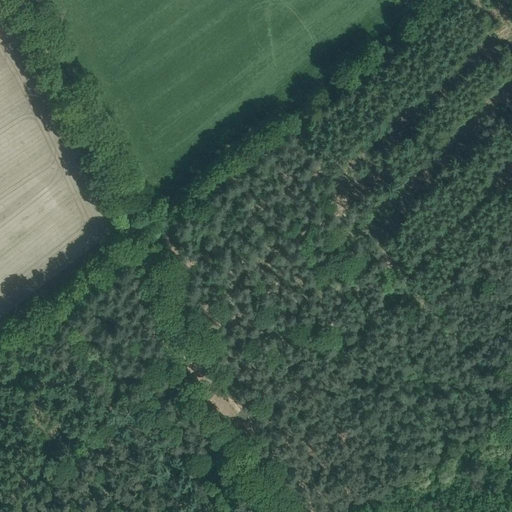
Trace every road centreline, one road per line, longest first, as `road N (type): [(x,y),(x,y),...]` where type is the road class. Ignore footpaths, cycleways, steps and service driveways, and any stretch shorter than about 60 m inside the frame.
road 1 (track): [(282,511),(139,225)]
road 2 (track): [(12,0),(139,225)]
